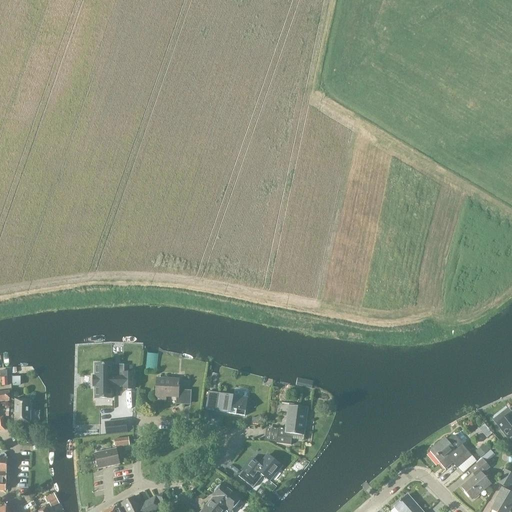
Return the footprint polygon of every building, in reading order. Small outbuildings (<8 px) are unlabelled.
[(156,372),(157,354),(147,353),(145,371),(156,372)] [(123,390),(133,390),(133,373),(123,373),(123,377),(111,377),(111,364),(95,364),(95,377),(93,377),(93,387),(95,387),(95,399),(111,399),(111,387),(123,387),(123,390)] [(11,377),(11,386),(20,387),(20,377),(16,377),(11,377)] [(166,401),(166,396),(176,396),(175,404),(183,405),(184,391),(179,390),(179,381),(156,379),(155,401),(166,401)] [(9,392),(0,392),(0,402),(9,401),(9,392)] [(247,398),(218,394),(215,412),(244,417),(247,398)] [(14,400),(14,423),(29,423),(29,400),(14,400)] [(274,403),(272,419),(280,420),(282,404),(274,403)] [(292,437),(316,439),(319,404),(296,403),(292,437)] [(511,415),(510,413),(507,416),(505,414),(503,414),(499,417),(498,420),(500,421),(496,424),(511,443),(511,415)] [(106,435),(113,435),(112,422),(104,423),(106,435)] [(467,450),(462,445),(455,436),(451,436),(447,440),(445,438),(430,452),(445,469),(452,463),(457,469),(472,456),(467,450)] [(114,440),(115,447),(129,446),(128,438),(114,440)] [(476,452),(481,457),(487,452),(483,447),(476,452)] [(116,449),(95,454),(98,469),(119,465),(116,449)] [(489,467),(486,464),(494,456),(490,450),(481,458),(482,459),(469,470),(474,476),(461,487),(472,500),(490,484),(482,474),(489,467)] [(259,474),(268,481),(281,465),(268,455),(260,465),(252,459),(238,477),(252,489),(257,483),(250,478),(254,473),(257,476),(259,474)] [(508,511),(511,505),(511,494),(506,490),(507,488),(511,480),(511,474),(506,470),(498,483),(504,486),(502,488),(496,498),(497,498),(491,510),(494,511),(508,511)] [(231,511),(241,498),(223,483),(212,496),(215,499),(206,510),(204,508),(200,511),(231,511)] [(256,492),(270,502),(275,496),(261,485),(256,492)] [(59,504),(55,497),(53,494),(44,498),(47,504),(49,503),(51,508),(59,504)] [(394,507),(398,511),(422,511),(407,495),(394,507)] [(159,496),(156,498),(156,496),(139,506),(135,496),(121,504),(121,505),(124,511),(153,511),(162,508),(164,506),(159,496)]
